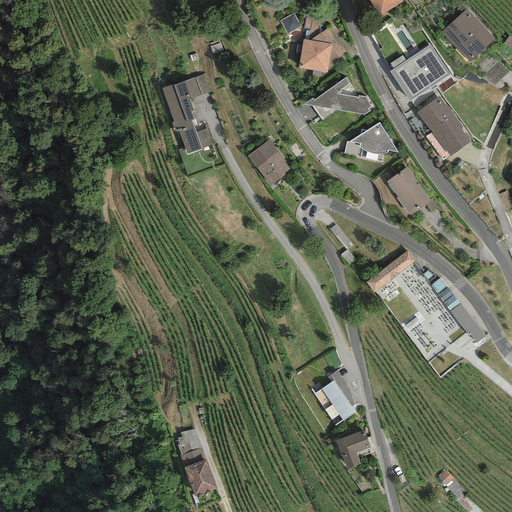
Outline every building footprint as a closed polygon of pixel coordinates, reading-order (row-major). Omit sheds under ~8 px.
[(369,0),(380,16),(403,2),(401,0),(369,0)] [(494,40),(466,9),(441,32),(469,62),(494,40)] [(294,13),(280,21),(287,34),(301,27),(294,13)] [(320,18),(306,16),(304,29),(310,29),(307,40),(310,40),(318,34),(320,18)] [(307,40),(303,39),(298,68),(313,70),(312,75),(321,76),(321,72),(327,73),(328,67),(346,52),(328,27),(318,34),(310,40),(307,40)] [(511,37),(509,36),(503,44),(511,49),(511,37)] [(450,74),(430,44),(405,61),(393,69),(389,71),(410,101),(450,74)] [(390,63),(393,69),(405,61),(402,55),(390,63)] [(204,74),(195,77),(202,95),(210,92),(204,74)] [(173,84),(161,88),(174,122),(172,122),(176,132),(179,131),(187,154),(211,145),(203,122),(196,124),(191,111),(194,110),(190,99),(202,95),(195,77),(174,85),(173,84)] [(349,83),(345,78),(314,100),(313,98),(303,105),(364,114),(369,111),(368,109),(371,107),(366,97),(359,96),(358,98),(356,98),(357,97),(339,94),(340,91),(349,83)] [(440,96),(416,112),(429,130),(430,129),(432,132),(426,136),(443,161),(470,142),(460,128),(462,127),(440,96)] [(349,142),(346,141),(344,154),(381,162),(383,154),(384,153),(386,153),(387,153),(388,150),(398,153),(379,123),(366,130),(361,129),(360,134),(349,142)] [(285,162),(269,140),(247,156),(270,186),(285,175),(284,173),(289,169),(284,162),(285,162)] [(429,199),(406,168),(386,182),(410,216),(426,204),(431,201),(429,199)] [(511,204),(507,192),(499,195),(505,209),(511,206),(511,204)] [(431,198),(429,199),(431,201),(426,204),(432,212),(438,207),(431,198)] [(408,251),(366,283),(374,294),(377,292),(416,260),(408,251)] [(460,304),(450,313),(468,338),(470,336),(476,345),(486,336),(460,304)] [(330,375),(333,381),(351,407),(352,406),(354,405),(354,404),(353,401),(352,396),(350,392),(348,388),(337,371),(330,375)] [(351,407),(333,381),(314,394),(332,419),(339,415),(343,421),(356,412),(352,406),(351,407)] [(195,429),(180,432),(183,442),(177,446),(180,456),(202,447),(195,429)] [(364,430),(336,440),(347,469),(360,464),(356,453),(371,447),(364,430)] [(206,459),(202,447),(180,456),(184,467),(206,459)] [(206,459),(184,467),(194,496),(217,489),(206,459)]
